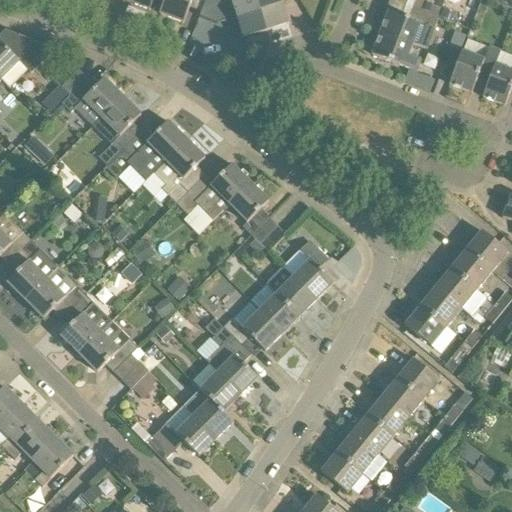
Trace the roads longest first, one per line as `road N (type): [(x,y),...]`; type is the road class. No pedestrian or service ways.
road 1 (residential): [(236,511),(321,390),(373,286),(376,251),(359,220),(207,101)]
road 2 (residential): [(207,101),(0,19)]
road 3 (residential): [(462,143),(445,119),(324,68)]
road 4 (residential): [(112,448),(0,338)]
road 5 (residential): [(324,68),(249,74),(207,101)]
